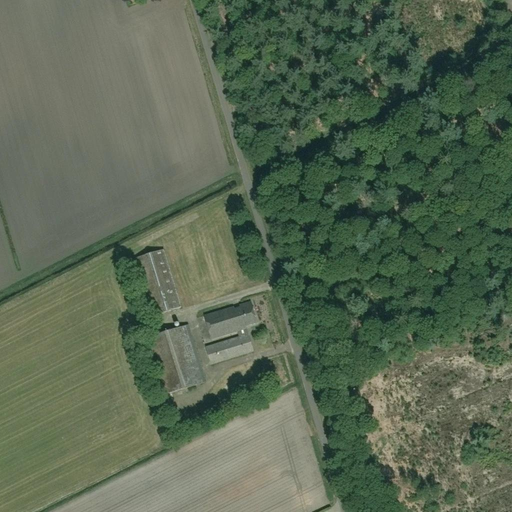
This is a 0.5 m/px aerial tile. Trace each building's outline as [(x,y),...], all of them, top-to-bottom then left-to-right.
[(182,234),(188,250),(193,247),(191,242),(197,240),(193,229),(182,234)] [(153,316),(182,307),(164,250),(136,259),(153,316)] [(246,327),(258,323),(251,302),(204,316),(212,340),(247,329),(246,327)] [(162,396),(207,382),(189,325),(145,339),(162,396)] [(211,365),(254,352),(249,334),(206,348),(211,365)]
